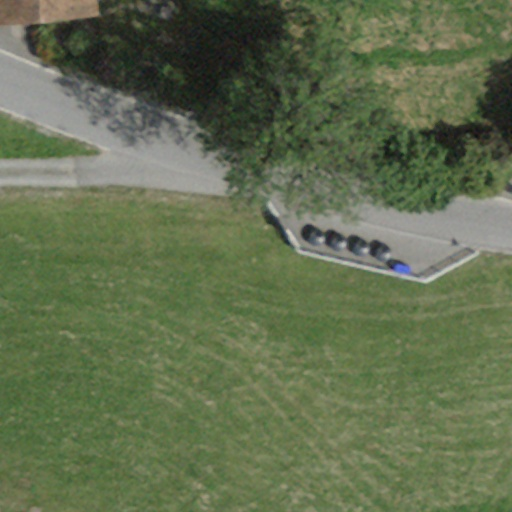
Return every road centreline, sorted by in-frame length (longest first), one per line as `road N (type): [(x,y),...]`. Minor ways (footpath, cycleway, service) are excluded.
road 1 (residential): [(0,79),(179,146),(511,225)]
road 2 (track): [(0,173),(142,169),(168,165),(179,146)]
